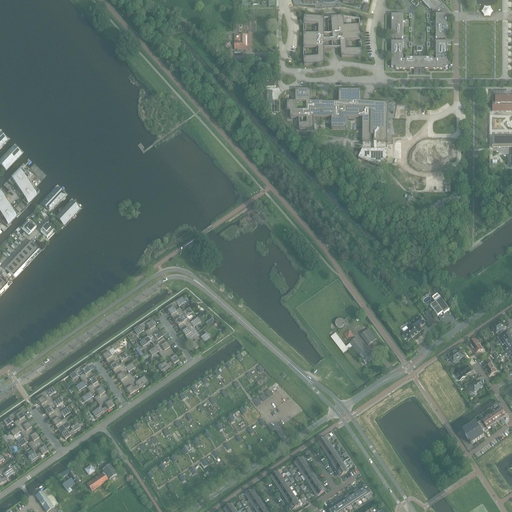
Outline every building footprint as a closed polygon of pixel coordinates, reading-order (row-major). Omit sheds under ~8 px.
[(421,0),(431,10),(432,12),(437,12),(443,7),(436,0),(421,0)] [(484,16),(484,18),(486,17),(488,17),(489,17),(490,18),(490,17),(491,15),(492,14),(493,13),(493,12),(492,11),(491,10),(491,9),(490,8),(489,8),(488,8),(486,8),(485,8),(484,7),(484,9),(483,10),(483,11),(482,11),(481,12),(482,13),(482,14),(483,15),(484,16)] [(392,15),(391,15),(391,19),(391,28),(391,39),(393,39),(393,42),(391,42),(391,44),(391,68),(392,68),(395,68),(395,70),(410,70),(413,70),(426,70),(429,70),(444,70),(444,68),(447,68),(447,44),(447,42),(446,42),(446,39),(447,39),(447,28),(447,19),(447,15),(436,15),(436,28),(436,39),(437,39),(437,42),(436,42),(436,60),(433,60),(433,58),(406,58),(406,60),(403,60),(403,42),(402,42),(402,39),(403,39),(403,28),(403,15),(392,15)] [(305,66),(324,65),(324,49),(341,49),(342,58),(361,58),(362,58),(362,50),(360,28),(360,27),(359,19),(343,17),(331,18),(324,19),(324,18),(305,17),(304,17),(304,25),(304,58),(304,66),(305,66)] [(251,47),(251,35),(234,35),(234,50),(249,50),(249,47),(251,47)] [(288,102),(287,102),(287,108),(287,112),(290,112),(291,119),(299,119),(299,131),(300,131),(314,130),(314,118),(321,118),(332,118),(332,130),(346,130),(346,118),(363,118),(363,143),(363,145),(363,146),(363,147),(362,148),(362,149),(362,150),(362,152),(358,159),(372,164),(373,165),(378,167),(383,169),(384,166),(384,165),(385,162),(386,158),(387,158),(387,152),(387,150),(387,145),(387,143),(387,130),(387,124),(388,110),(388,104),(387,104),(366,102),(366,103),(362,103),(361,103),(361,91),(359,91),(357,91),(344,91),(340,91),(340,90),(339,90),(339,100),(339,103),(322,103),(320,103),(320,102),(319,102),(310,102),(310,90),(296,90),(296,102),(288,102)] [(272,91),(262,91),(262,106),(272,106),(272,91)] [(492,106),(492,112),(511,111),(511,95),(495,96),(495,106),(492,106)] [(511,137),(503,137),(492,137),(492,149),(510,149),(511,148),(511,156),(510,157),(510,167),(511,167),(511,137)] [(0,163),(6,169),(19,155),(13,149),(0,162),(0,163)] [(26,180),(23,175),(25,173),(23,171),(21,169),(15,176),(16,178),(18,180),(24,187),(28,183),(26,180)] [(16,178),(15,176),(8,182),(10,184),(13,187),(15,184),(20,191),(24,187),(18,180),(16,178)] [(33,199),(40,192),(37,190),(35,188),(33,191),(28,183),(24,187),(29,194),(31,197),(33,199)] [(29,194),(24,187),(20,191),(21,194),(25,199),(22,202),(24,204),(27,206),(33,199),(31,197),(29,194)] [(49,210),(62,196),(56,191),(43,204),(49,210)] [(13,220),(19,214),(17,212),(15,209),(13,212),(8,204),(3,208),(9,215),(11,218),(13,220)] [(63,224),(77,210),(71,204),(58,218),(63,224)] [(9,215),(3,208),(0,212),(0,213),(1,216),(4,220),(2,223),(4,225),(6,227),(13,220),(11,218),(9,215)] [(29,236),(36,228),(30,222),(22,230),(29,236)] [(47,238),(54,230),(48,224),(40,232),(47,238)] [(40,249),(35,245),(31,241),(28,245),(36,253),(40,249)] [(36,253),(28,245),(24,249),(32,257),(36,253)] [(32,257),(24,249),(20,253),(28,261),(32,257)] [(28,261),(20,253),(16,257),(25,265),(28,261)] [(25,265),(16,257),(13,261),(21,269),(25,265)] [(21,269),(13,261),(9,265),(17,273),(21,269)] [(17,273),(9,265),(5,269),(13,277),(17,273)] [(449,310),(441,299),(438,295),(436,296),(436,295),(434,296),(434,297),(433,298),(436,302),(430,306),(438,316),(445,311),(446,313),(448,311),(448,312),(449,310)] [(176,310),(174,307),(177,305),(179,307),(185,303),(182,299),(181,298),(165,308),(165,309),(165,308),(173,319),(183,312),(180,308),(176,310)] [(180,329),(190,322),(187,318),(184,321),(181,318),(184,315),(186,318),(187,317),(192,313),(189,309),(188,308),(183,312),(173,319),(180,329)] [(421,332),(418,328),(420,326),(421,327),(425,324),(420,317),(410,324),(412,327),(405,333),(405,334),(403,335),(406,339),(407,338),(409,340),(421,332)] [(137,335),(143,332),(144,332),(142,329),(145,327),(148,330),(144,333),(147,337),(157,330),(150,320),(150,319),(134,330),(135,330),(135,331),(137,335)] [(187,340),(197,333),(194,328),(194,327),(200,323),(197,319),(196,320),(195,319),(190,322),(180,329),(187,340)] [(505,328),(500,321),(492,327),(496,334),(505,328)] [(143,347),(150,342),(151,342),(149,340),(153,337),(155,341),(151,343),(154,347),(164,340),(157,330),(147,337),(142,340),(142,341),(140,342),(143,347)] [(375,341),(367,330),(361,336),(369,346),(375,341)] [(503,346),(505,344),(511,339),(511,334),(511,335),(511,333),(508,335),(507,332),(498,338),(503,346)] [(195,350),(210,340),(209,338),(207,334),(201,338),(200,338),(202,340),(199,343),(196,339),(200,337),(197,333),(187,340),(193,349),(195,350)] [(374,359),(371,354),(369,352),(368,353),(357,338),(346,347),(336,333),(331,337),(344,354),(348,350),(352,347),(363,361),(366,365),(374,359)] [(482,350),(475,339),(468,344),(475,354),(482,350)] [(152,356),(157,353),(158,353),(162,358),(172,351),(164,340),(154,347),(149,351),(150,352),(149,352),(152,356)] [(112,355),(110,352),(113,350),(114,352),(115,352),(115,351),(120,347),(117,343),(117,344),(116,343),(100,353),(101,353),(108,364),(118,357),(115,353),(112,355)] [(463,357),(459,350),(449,356),(446,359),(447,361),(451,359),(453,364),(454,363),(455,364),(458,362),(458,361),(463,357)] [(162,373),(178,362),(179,361),(178,359),(172,351),(162,358),(164,362),(168,359),(170,362),(167,365),(165,362),(165,363),(158,368),(161,372),(162,372),(162,373)] [(115,374),(125,367),(123,363),(119,366),(117,362),(120,360),(122,362),(127,358),(125,354),(124,354),(123,353),(118,357),(108,364),(115,374)] [(496,372),(490,364),(491,363),(489,360),(484,363),(486,366),(484,368),(490,377),(496,372)] [(122,385),(133,378),(130,374),(126,376),(124,373),(127,371),(129,373),(129,372),(135,368),(132,364),(132,365),(131,363),(125,367),(115,374),(122,385)] [(73,380),(78,377),(79,376),(77,374),(81,372),(83,375),(79,378),(82,382),(92,375),(85,364),(86,364),(85,364),(69,375),(70,375),(70,376),(73,380)] [(466,375),(471,372),(468,367),(462,370),(462,369),(455,374),(459,381),(461,380),(462,381),(463,380),(463,379),(467,377),(466,375)] [(80,391),(85,387),(86,387),(85,385),(88,382),(90,386),(87,388),(89,392),(100,385),(92,375),(82,382),(77,385),(78,387),(77,387),(80,391)] [(130,395),(148,383),(144,378),(137,383),(136,382),(136,383),(137,385),(134,387),(132,384),(135,382),(133,378),(122,385),(128,393),(130,395)] [(483,388),(481,386),(482,386),(480,382),(479,383),(479,382),(474,385),(472,383),(467,386),(469,389),(471,388),(474,393),(483,388)] [(85,403),(93,398),(93,397),(92,395),(95,393),(97,396),(94,399),(97,403),(107,396),(100,385),(89,392),(82,397),(83,398),(82,399),(85,403)] [(53,402),(50,397),(50,396),(55,393),(53,388),(52,389),(52,387),(35,398),(36,398),(43,409),(53,402)] [(97,418),(107,411),(114,407),(114,406),(113,404),(107,396),(97,403),(99,407),(103,404),(105,407),(102,410),(100,407),(100,408),(93,413),(96,417),(97,418)] [(50,419),(61,412),(58,408),(54,411),(52,407),(55,405),(57,407),(63,403),(60,399),(59,398),(53,402),(43,409),(50,419)] [(58,430),(68,423),(65,419),(61,421),(59,418),(62,416),(64,418),(65,417),(70,413),(67,409),(67,410),(66,408),(61,412),(50,419),(58,430)] [(506,417),(500,409),(496,412),(501,420),(500,420),(501,423),(502,425),(505,423),(504,421),(503,421),(502,419),(506,417)] [(7,426),(12,423),(13,422),(11,420),(15,418),(17,421),(13,424),(16,428),(26,420),(19,410),(3,420),(3,421),(3,420),(4,421),(4,422),(7,426)] [(501,420),(496,412),(491,415),(496,423),(500,420),(501,420)] [(496,423),(491,415),(487,418),(492,426),(491,426),(492,429),(493,431),(496,429),(495,427),(494,427),(493,425),(496,423)] [(492,426),(487,418),(482,421),(487,429),(491,426),(492,426)] [(14,437),(19,433),(20,433),(23,438),(34,431),(26,420),(16,428),(11,431),(12,432),(11,433),(14,437)] [(66,440),(80,430),(81,429),(80,428),(77,424),(72,428),(72,427),(71,428),(73,430),(69,432),(67,429),(71,427),(68,423),(58,430),(64,438),(65,440),(66,440)] [(484,437),(482,434),(485,432),(480,425),(477,427),(475,424),(464,432),(472,445),(484,437)] [(21,447),(27,443),(27,444),(27,443),(26,441),(29,439),(31,442),(28,444),(31,448),(41,441),(34,431),(23,438),(18,442),(19,443),(18,443),(21,447)] [(321,447),(328,442),(325,438),(318,443),(321,447)] [(33,463),(48,452),(47,452),(48,452),(47,450),(41,441),(31,448),(33,452),(37,450),(39,453),(36,455),(34,453),(34,454),(29,458),(31,462),(32,461),(33,463)] [(324,451),(331,446),(328,442),(321,447),(324,451)] [(326,455),(334,451),(331,446),(324,451),(326,455)] [(329,460),(337,455),(334,451),(326,455),(329,460)] [(332,464),(340,459),(337,455),(329,460),(332,464)] [(297,467),(305,462),(302,458),(294,463),(297,467)] [(335,468),(342,463),(340,459),(332,464),(335,468)] [(300,471),(307,467),(305,462),(297,467),(300,471)] [(338,473),(345,468),(342,463),(335,468),(338,473)] [(95,471),(91,466),(85,471),(88,476),(95,471)] [(117,475),(110,466),(103,471),(109,480),(111,479),(112,480),(113,480),(115,479),(115,477),(115,476),(117,475)] [(303,476),(310,471),(307,467),(300,471),(303,476)] [(79,482),(70,468),(59,476),(61,478),(68,474),(75,485),(79,482)] [(341,477),(348,472),(345,468),(338,473),(341,477)] [(0,485),(15,475),(11,469),(4,474),(3,475),(5,477),(2,479),(0,476),(0,475),(3,473),(0,469),(0,485)] [(273,481),(280,476),(278,471),(270,476),(273,481)] [(306,480),(313,475),(310,471),(303,476),(306,480)] [(92,492),(108,481),(103,473),(87,485),(92,492)] [(309,484),(316,479),(313,475),(306,480),(309,484)] [(276,485),(283,480),(280,476),(273,481),(276,485)] [(311,489),(319,484),(316,479),(309,484),(311,489)] [(66,491),(75,485),(71,480),(63,486),(66,491)] [(279,489),(286,484),(283,480),(276,485),(279,489)] [(369,492),(367,489),(368,489),(366,486),(365,486),(363,483),(361,485),(360,486),(358,483),(357,484),(366,498),(367,497),(366,495),(369,492)] [(282,494),(289,489),(286,484),(279,489),(282,494)] [(314,493),(322,488),(319,484),(311,489),(314,493)] [(366,498),(357,484),(356,485),(358,487),(354,490),(360,498),(364,496),(365,499),(366,498)] [(317,497),(325,492),(322,488),(314,493),(317,497)] [(360,498),(354,490),(351,492),(349,488),(348,489),(357,504),(358,503),(357,501),(360,498)] [(58,505),(48,489),(43,492),(42,492),(35,496),(45,511),(47,511),(53,508),(58,505)] [(284,498),(292,493),(289,489),(282,494),(284,498)] [(357,504),(348,489),(347,490),(349,493),(345,496),(351,504),(355,502),(356,505),(357,504)] [(249,499),(256,495),(253,490),(246,495),(249,499)] [(287,502),(295,497),(292,493),(284,498),(287,502)] [(351,504),(345,496),(342,498),(340,494),(339,495),(348,510),(349,509),(348,507),(351,504)] [(251,504),(259,499),(256,495),(249,499),(251,504)] [(348,510),(339,495),(338,496),(340,499),(336,502),(342,510),(346,508),(348,511),(348,510)] [(290,506),(297,502),(295,497),(287,502),(290,506)] [(254,508),(262,503),(259,499),(251,504),(254,508)] [(339,511),(342,510),(336,502),(333,504),(331,501),(330,502),(336,511),(339,511)] [(293,511),(300,506),(297,502),(290,506),(293,511)] [(336,511),(330,502),(329,503),(331,505),(327,508),(330,511),(336,511)] [(256,511),(257,511),(264,507),(262,503),(254,508),(256,511)]
